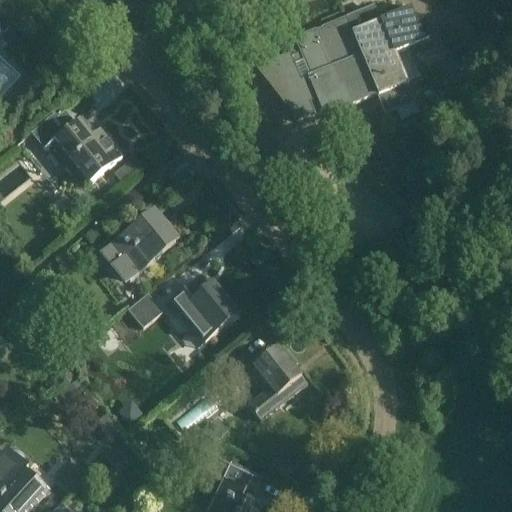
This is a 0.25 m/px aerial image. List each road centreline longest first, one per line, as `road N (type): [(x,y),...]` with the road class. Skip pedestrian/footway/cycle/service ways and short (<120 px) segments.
road 1 (residential): [(346,511),(380,449),(386,373),(362,333),(124,52)]
road 2 (residential): [(124,52),(182,21),(281,0)]
